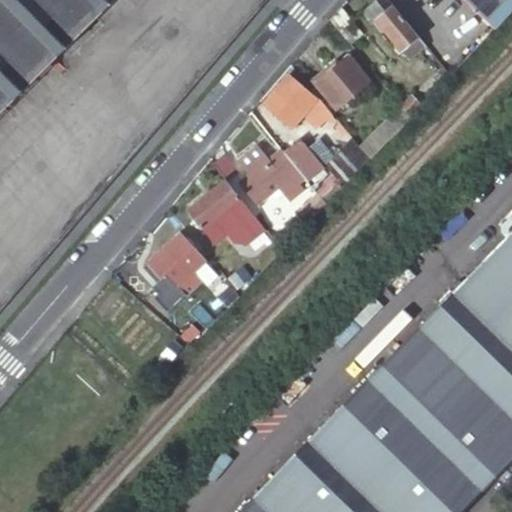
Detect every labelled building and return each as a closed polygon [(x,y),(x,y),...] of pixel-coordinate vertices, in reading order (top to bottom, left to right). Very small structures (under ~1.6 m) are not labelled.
[(0,0),(0,113),(114,0),(0,0)] [(427,45),(389,0),(377,0),(364,11),(373,23),(377,19),(410,59),(418,53),(427,45)] [(511,0),(467,0),(496,29),(511,11),(511,0)] [(368,38),(341,7),(330,19),(355,49),(368,38)] [(338,108),(371,81),(349,54),(315,81),(338,108)] [(331,111),(318,96),(317,97),(289,74),(265,104),(292,127),(304,113),(319,126),(333,114),(331,111)] [(403,107),(412,116),(426,101),(417,92),(403,107)] [(327,205),(371,158),(353,137),(326,166),(336,176),(319,194),(327,205)] [(304,177),(308,182),(323,168),(298,138),(284,152),(304,177)] [(240,182),(258,204),(271,193),(276,199),(286,192),(292,199),(305,189),(299,181),(304,177),(284,152),(282,149),(269,158),(258,144),(239,160),(250,174),(240,182)] [(226,153),(213,162),(227,179),(228,181),(241,171),(226,153)] [(215,244),(253,212),(248,206),(228,181),(227,179),(188,209),(215,244)] [(284,251),(327,205),(319,194),(275,239),(284,251)] [(163,278),(158,282),(178,305),(204,281),(195,272),(207,261),(181,232),(148,262),(163,278)] [(511,256),(277,511),(461,511),(511,460),(511,256)] [(240,293),(252,282),(235,260),(223,270),(240,293)] [(143,266),(158,282),(163,278),(148,262),(143,266)] [(145,296),(154,286),(137,271),(129,281),(145,296)]
